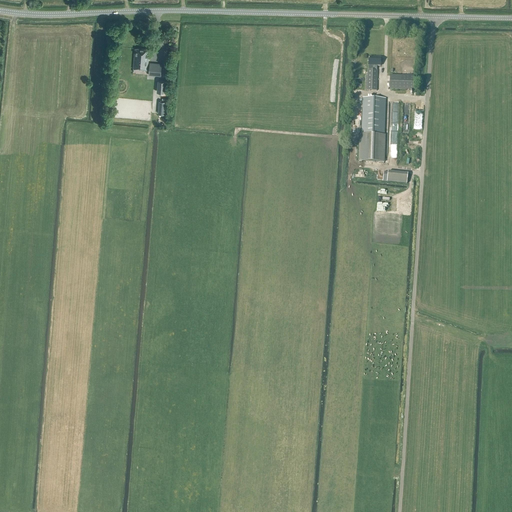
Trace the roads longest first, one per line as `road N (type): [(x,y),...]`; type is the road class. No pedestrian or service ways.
road 1 (unclassified): [(394,511),(434,16)]
road 2 (tertiary): [(0,10),(434,16)]
